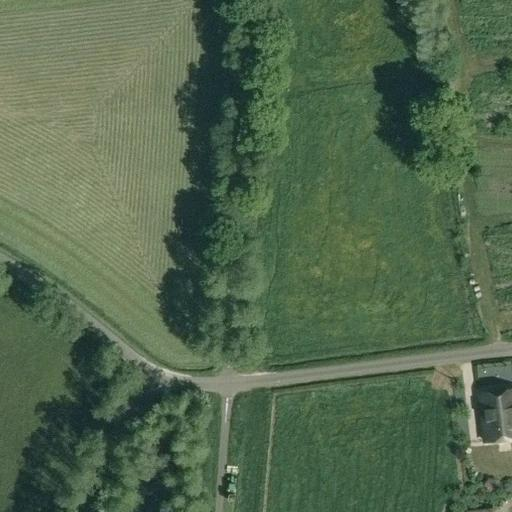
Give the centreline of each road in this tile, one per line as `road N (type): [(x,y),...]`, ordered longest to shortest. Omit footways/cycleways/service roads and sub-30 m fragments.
road 1 (unclassified): [(511,352),(226,386),(162,380)]
road 2 (unclassified): [(162,380),(0,267)]
road 3 (unclassified): [(93,511),(106,470),(162,380)]
